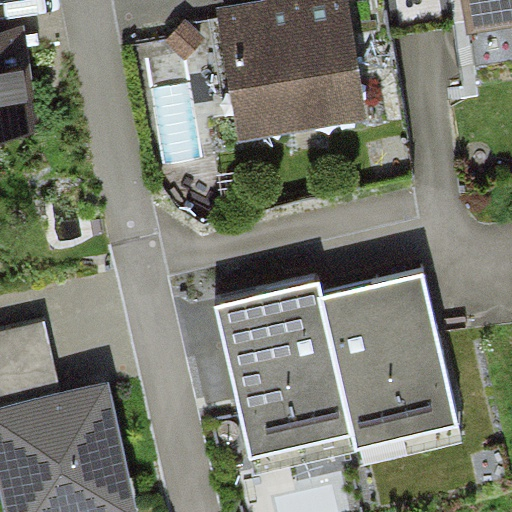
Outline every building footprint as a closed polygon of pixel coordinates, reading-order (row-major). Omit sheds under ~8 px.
[(25,0),(0,0),(0,136),(46,129),(25,0)] [(248,141),(362,121),(341,0),(272,0),(274,9),(227,18),(248,141)] [(511,0),(478,0),(484,29),(511,24),(511,0)] [(367,446),(464,423),(428,272),(327,296),(323,282),(215,308),(251,454),(363,427),(367,446)] [(60,399),(43,327),(0,337),(0,441),(17,511),(135,511),(136,511),(106,388),(60,399)]
